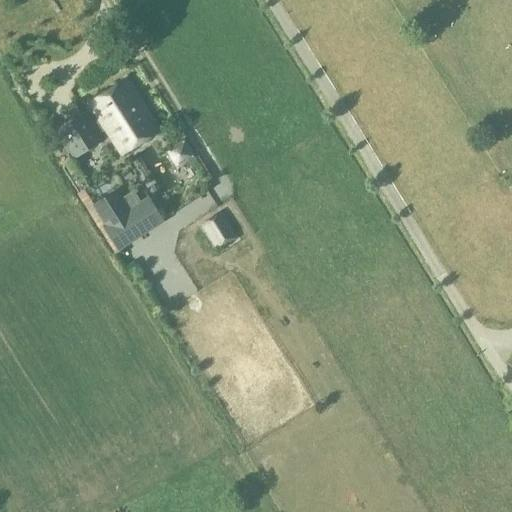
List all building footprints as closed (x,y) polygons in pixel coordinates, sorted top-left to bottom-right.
[(86,116),(59,133),(75,158),(102,141),(97,134),(106,129),(123,155),(160,132),(127,80),(90,104),(101,121),(93,127),(86,116)] [(185,141),(167,152),(178,170),(196,159),(185,141)] [(113,179),(135,209),(156,194),(134,164),(113,179)] [(159,199),(169,215),(192,200),(182,184),(159,199)] [(118,194),(94,208),(120,251),(165,224),(151,200),(130,212),(118,194)] [(236,239),(220,214),(203,225),(219,249),(236,239)] [(143,279),(160,268),(151,254),(134,265),(143,279)]
